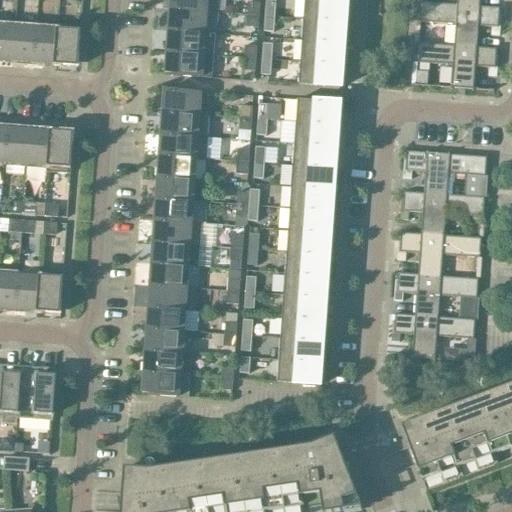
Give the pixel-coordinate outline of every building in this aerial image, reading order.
[(206,13),(207,0),(170,0),(170,10),(206,13)] [(347,2),(347,1),(331,0),(303,0),(302,20),(345,23),(346,7),(344,7),(344,2),(347,2)] [(456,0),(456,6),(419,3),(419,4),(499,10),(499,9),(479,7),(479,0),(456,0)] [(264,17),(274,18),(275,2),(265,1),(264,17)] [(246,16),(258,16),(259,4),(247,3),(246,16)] [(498,16),(499,10),(419,4),(417,23),(455,25),(453,47),(416,44),(416,45),(496,50),(496,49),(476,48),(477,27),(492,28),(492,27),(497,28),(498,16),(500,16),(498,16)] [(205,33),(206,13),(170,10),(168,32),(214,35),(214,34),(205,33)] [(258,29),(258,16),(246,16),(246,28),(258,29)] [(273,33),(274,18),(264,17),(263,33),(273,33)] [(345,24),(345,23),(302,20),(301,41),(344,44),(345,29),(342,29),(343,24),(345,24)] [(0,62),(12,63),(14,27),(0,25),(0,62)] [(77,68),(80,27),(56,25),(56,30),(53,66),(77,68)] [(33,65),(36,29),(14,27),(12,63),(33,65)] [(53,66),(56,30),(36,29),(33,65),(53,66)] [(213,56),(214,35),(168,32),(167,53),(213,56)] [(344,45),(344,44),(301,41),(299,63),(342,66),(343,51),(341,50),(341,45),(344,45)] [(261,60),(271,61),(272,45),(262,44),(261,60)] [(495,56),(496,50),(416,45),(415,63),(452,66),(450,90),(451,90),(451,89),(472,90),(472,92),(473,92),(474,68),(489,69),(489,68),(494,69),(495,57),(497,57),(497,56),(495,56)] [(243,59),(255,60),(256,47),(244,46),(243,59)] [(213,56),(167,53),(165,76),(211,79),(213,56)] [(254,72),(255,60),(243,59),(242,71),(254,72)] [(270,76),(271,61),(261,60),(260,76),(270,76)] [(342,67),(342,66),(299,63),(298,85),(341,88),(342,72),(339,72),(340,67),(342,67)] [(415,74),(414,86),(425,87),(426,74),(415,74)] [(199,116),(200,94),(164,91),(162,114),(199,116)] [(339,106),(340,104),(297,100),(295,123),(338,126),(339,111),(337,111),(337,105),(339,106)] [(257,120),(267,121),(268,106),(258,105),(257,120)] [(239,119),(251,120),(252,108),(240,107),(239,119)] [(197,136),(199,116),(162,114),(161,135),(207,138),(207,137),(197,136)] [(250,133),(251,120),(239,119),(238,132),(250,133)] [(266,137),(267,121),(257,120),(256,136),(266,137)] [(338,127),(338,126),(295,123),(294,145),(336,148),(338,132),(335,132),(335,127),(338,127)] [(26,167),(28,130),(7,129),(4,165),(26,167)] [(46,168),(49,132),(28,130),(26,167),(46,168)] [(70,175),(72,139),(73,134),(49,132),(46,168),(46,173),(70,175)] [(205,160),(207,138),(161,135),(159,157),(205,160)] [(336,149),(336,148),(294,145),(292,166),(335,169),(336,154),(334,154),(334,149),(336,149)] [(254,163),(264,164),(265,149),(255,148),(254,163)] [(236,162),(248,163),(249,151),(237,150),(236,162)] [(403,194),(483,200),(483,199),(446,196),(447,175),(485,177),(486,158),(449,155),(449,154),(448,154),(448,155),(427,154),(427,152),(426,152),(426,154),(406,152),(405,159),(404,159),(403,160),(406,160),(405,171),(410,172),(425,173),(423,195),(403,193),(403,194)] [(205,161),(205,160),(159,157),(158,178),(194,181),(196,161),(205,161)] [(247,176),(248,163),(236,162),(235,175),(247,176)] [(263,180),(264,164),(254,163),(253,179),(263,180)] [(335,170),(335,169),(292,166),(290,189),(331,192),(333,192),(334,176),(332,175),(332,170),(335,170)] [(193,202),(194,181),(158,178),(156,200),(193,202)] [(330,197),(331,192),(290,189),(289,210),(329,213),(332,213),(333,197),(330,197)] [(248,207),(258,208),(259,191),(249,191),(248,207)] [(248,207),(249,194),(237,193),(236,206),(248,207)] [(482,218),(483,200),(403,194),(403,200),(401,200),(403,201),(402,212),(407,213),(422,214),(420,235),(400,234),(400,235),(480,240),(480,239),(443,237),(445,215),(482,218)] [(191,223),(193,202),(156,200),(155,222),(201,225),(201,224),(191,223)] [(22,216),(23,203),(12,203),(11,214),(9,214),(9,215),(22,216)] [(23,203),(22,216),(35,217),(36,216),(33,216),(34,204),(23,203)] [(57,218),(55,217),(55,206),(44,205),(43,217),(57,218)] [(247,219),(248,207),(236,206),(235,218),(247,219)] [(257,223),(258,208),(248,207),(247,222),(257,223)] [(329,218),(329,213),(289,210),(287,231),(330,235),(331,219),(329,218)] [(21,234),(22,222),(8,221),(11,221),(10,233),(21,234)] [(22,222),(21,234),(32,235),(33,223),(35,223),(22,222)] [(199,247),(201,225),(155,222),(153,243),(199,247)] [(57,225),(57,224),(43,223),(42,235),(53,236),(54,225),(57,225)] [(330,235),(287,231),(286,254),(326,257),(329,257),(330,241),(327,240),(328,235),(330,235)] [(248,251),(257,252),(259,235),(249,235),(248,251)] [(479,259),(480,240),(400,235),(400,241),(398,240),(398,241),(400,241),(399,253),(404,253),(419,255),(417,276),(397,275),(477,281),(477,280),(440,278),(442,256),(479,259)] [(230,249),(242,250),(242,238),(231,237),(230,249)] [(151,265),(188,268),(198,268),(199,247),(153,243),(151,265)] [(241,262),(242,250),(230,249),(229,261),(241,262)] [(256,267),(257,252),(248,251),(246,266),(256,267)] [(326,262),(326,257),(286,254),(284,275),(327,278),(328,262),(326,262)] [(187,287),(188,268),(151,265),(150,287),(196,290),(196,288),(187,287)] [(59,315),(62,274),(38,272),(38,277),(36,313),(59,315)] [(0,310),(15,312),(18,276),(0,274),(0,310)] [(327,279),(327,278),(284,275),(283,296),(326,299),(327,284),(324,284),(325,278),(327,279)] [(476,299),(477,281),(397,275),(397,281),(395,281),(395,282),(397,282),(396,294),(401,294),(416,295),(414,317),(394,315),(394,316),(474,322),(474,321),(437,318),(439,297),(476,299)] [(36,313),(38,277),(18,276),(15,312),(36,313)] [(244,293),(254,294),(255,278),(246,278),(244,293)] [(227,292),(239,293),(239,281),(228,280),(227,292)] [(194,311),(196,290),(150,287),(148,308),(194,311)] [(238,305),(239,293),(227,292),(226,304),(238,305)] [(253,310),(254,294),(244,293),(243,309),(253,310)] [(325,300),(326,299),(283,296),(281,318),(324,321),(325,305),(323,305),(323,300),(325,300)] [(194,312),(194,311),(148,308),(147,330),(183,332),(185,311),(194,312)] [(473,340),(474,322),(394,316),(394,322),(392,322),(392,323),(394,323),(393,334),(398,335),(413,336),(411,360),(413,360),(413,359),(433,360),(433,362),(434,362),(436,338),(473,340)] [(324,322),(324,321),(281,318),(280,339),(322,342),(324,327),(321,327),(321,322),(324,322)] [(241,336),(251,337),(252,322),(242,321),(241,336)] [(224,335),(235,336),(236,323),(225,323),(224,335)] [(191,353),(182,352),(183,332),(147,330),(145,351),(191,354),(191,353)] [(235,348),(235,336),(224,335),(223,347),(235,348)] [(250,353),(251,337),(241,336),(240,352),(250,353)] [(322,343),(322,342),(280,339),(278,361),(321,364),(322,348),(320,348),(320,343),(322,343)] [(145,351),(144,373),(190,376),(191,354),(145,351)] [(248,375),(250,359),(240,358),(239,374),(248,375)] [(321,365),(321,364),(278,361),(276,383),(319,387),(320,370),(318,370),(318,365),(321,365)] [(221,378),(232,379),(233,367),(221,366),(221,378)] [(16,425),(20,367),(19,367),(18,375),(0,373),(0,418),(2,418),(1,424),(16,425)] [(52,422),(55,377),(31,376),(31,368),(20,367),(16,425),(17,419),(52,422)] [(188,399),(190,376),(144,373),(142,395),(188,399)] [(231,391),(232,379),(221,378),(220,391),(231,391)] [(401,427),(425,492),(511,459),(511,385),(420,420),(401,427)] [(124,469),(120,511),(303,511),(303,509),(321,506),(322,511),(343,511),(361,509),(334,438),(312,446),(312,447),(269,453),(147,471),(124,469)] [(22,453),(23,445),(15,445),(14,453),(22,453)] [(4,458),(3,471),(27,472),(28,460),(4,458)]
